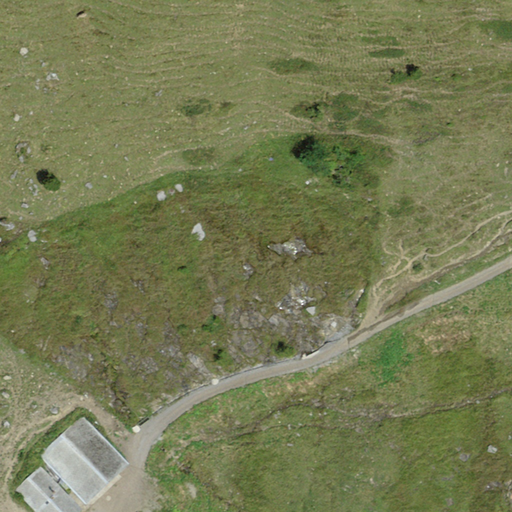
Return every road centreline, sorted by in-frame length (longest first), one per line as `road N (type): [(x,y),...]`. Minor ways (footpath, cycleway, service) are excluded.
road 1 (track): [(116,511),(135,440),(149,419),(195,394),(321,359)]
road 2 (track): [(321,359),(511,264)]
